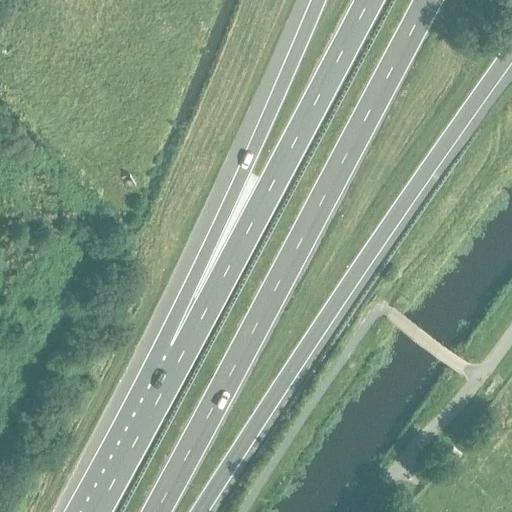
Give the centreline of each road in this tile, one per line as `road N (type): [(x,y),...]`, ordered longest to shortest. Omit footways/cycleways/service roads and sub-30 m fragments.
road 1 (trunk): [(146,511),(427,0)]
road 2 (trunk): [(196,511),(363,245),(511,41)]
road 3 (trunk): [(362,0),(156,395)]
road 4 (trunk): [(313,0),(166,335),(156,395)]
road 5 (unclassified): [(385,480),(511,330)]
road 6 (trunk): [(156,395),(93,511)]
